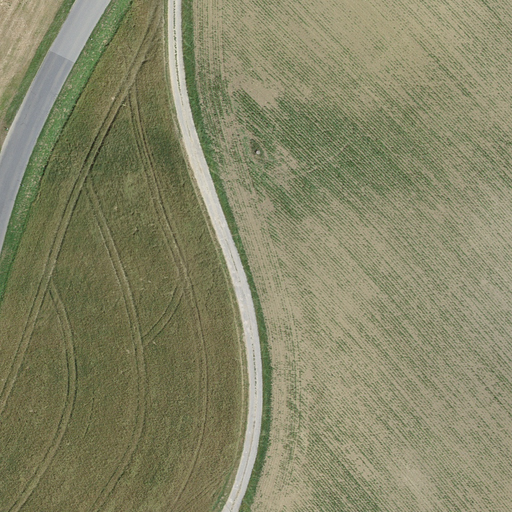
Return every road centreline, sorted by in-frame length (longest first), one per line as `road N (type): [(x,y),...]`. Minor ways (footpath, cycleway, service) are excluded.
road 1 (track): [(237,511),(252,370),(239,277),(180,108),(172,0)]
road 2 (tertiary): [(0,205),(20,142),(95,0)]
